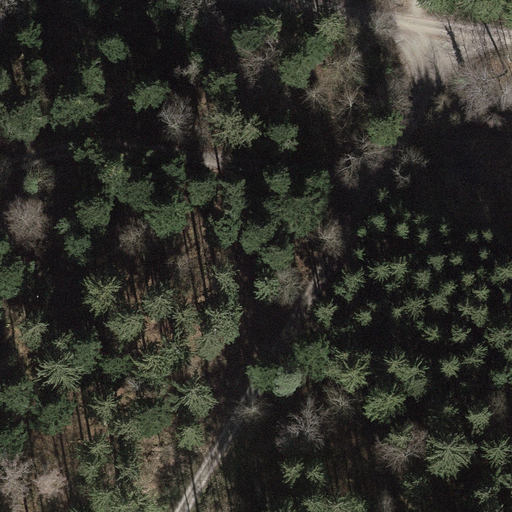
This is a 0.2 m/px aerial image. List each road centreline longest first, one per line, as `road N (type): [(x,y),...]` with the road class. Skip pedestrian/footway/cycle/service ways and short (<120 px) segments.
road 1 (track): [(448,30),(418,110),(190,511)]
road 2 (track): [(0,171),(52,153),(112,148),(377,183)]
road 3 (track): [(421,26),(270,0)]
